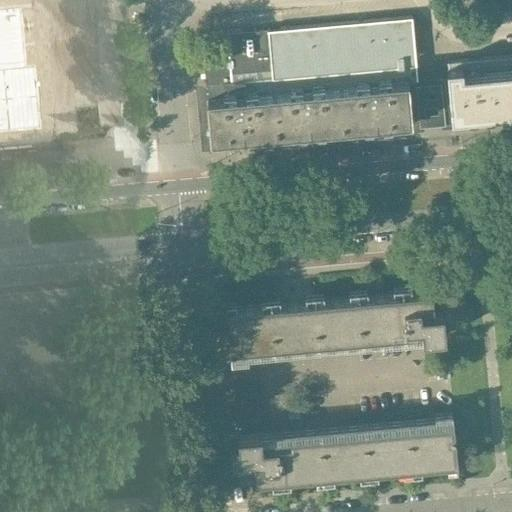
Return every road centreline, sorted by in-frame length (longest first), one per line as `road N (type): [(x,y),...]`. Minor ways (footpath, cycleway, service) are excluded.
road 1 (secondary): [(180,243),(511,212)]
road 2 (residential): [(204,511),(180,243)]
road 3 (secondary): [(436,159),(174,184)]
road 4 (secondary): [(0,259),(180,243)]
road 5 (residential): [(174,184),(158,6)]
road 6 (secondary): [(174,184),(0,198)]
road 7 (residential): [(436,159),(428,35)]
